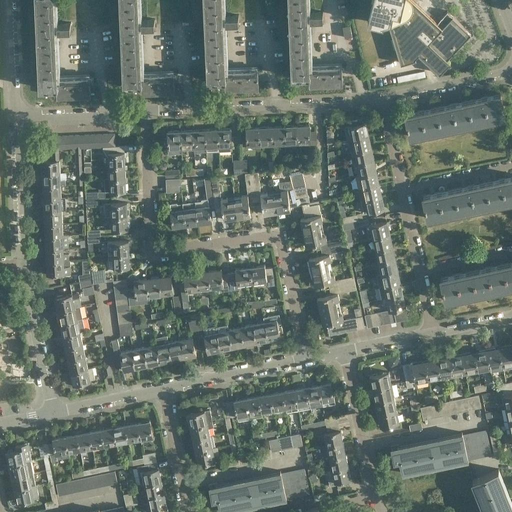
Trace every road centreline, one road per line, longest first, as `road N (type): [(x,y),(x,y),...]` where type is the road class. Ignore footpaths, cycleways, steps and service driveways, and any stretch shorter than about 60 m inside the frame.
road 1 (residential): [(305,360),(279,236),(150,253),(141,114)]
road 2 (residential): [(141,114),(380,99)]
road 3 (residential): [(54,413),(18,264)]
road 4 (residential): [(159,390),(305,360)]
road 5 (residential): [(18,264),(11,123)]
road 6 (residential): [(371,490),(344,352)]
road 7 (residential): [(380,99),(511,69)]
road 8 (residential): [(11,123),(141,114)]
road 9 (residential): [(186,511),(159,390)]
road 10 (residential): [(11,123),(9,0)]
